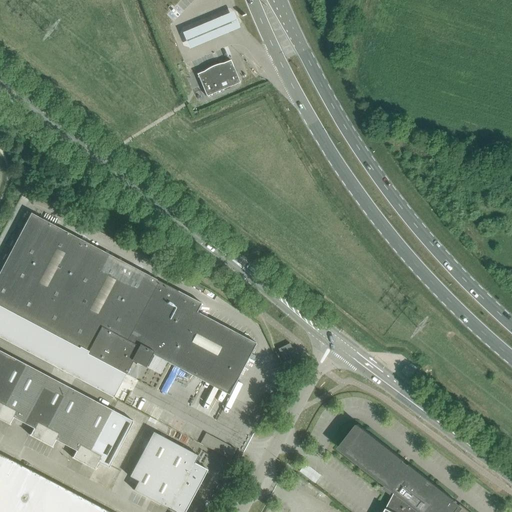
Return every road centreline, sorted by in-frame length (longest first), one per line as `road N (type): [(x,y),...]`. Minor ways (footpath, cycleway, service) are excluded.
road 1 (primary): [(253,0),(302,110),(369,212),(426,284),(511,361)]
road 2 (tertiary): [(333,342),(0,79)]
road 3 (primary): [(511,328),(378,184),(278,0)]
road 4 (tertiary): [(511,481),(333,342)]
road 5 (unclassified): [(235,511),(333,342)]
